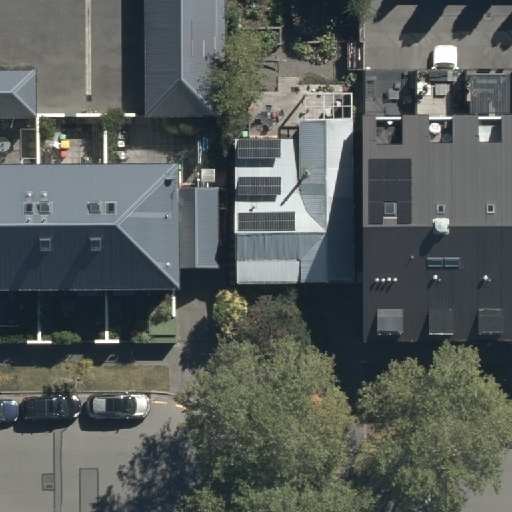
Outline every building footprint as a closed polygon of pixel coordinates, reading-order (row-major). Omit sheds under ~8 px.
[(219,0),(151,0),(149,111),(218,113),(219,0)] [(0,67),(0,114),(34,114),(34,68),(0,67)] [(234,139),(236,279),(356,277),(353,117),(296,118),(296,138),(234,139)] [(366,340),(511,341),(511,132),(363,131),(366,340)] [(0,162),(0,290),(175,291),(175,270),(219,270),(219,186),(174,186),(174,162),(0,162)]
